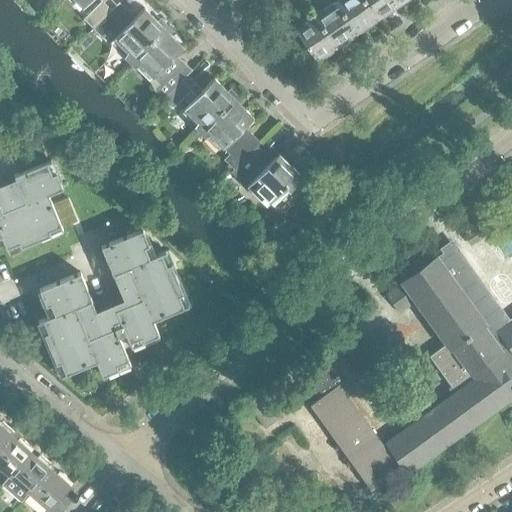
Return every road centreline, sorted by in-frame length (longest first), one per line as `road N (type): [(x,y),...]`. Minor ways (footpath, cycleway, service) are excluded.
road 1 (residential): [(511,140),(114,459)]
road 2 (residential): [(483,0),(311,119),(192,0)]
road 3 (residential): [(114,459),(0,361)]
